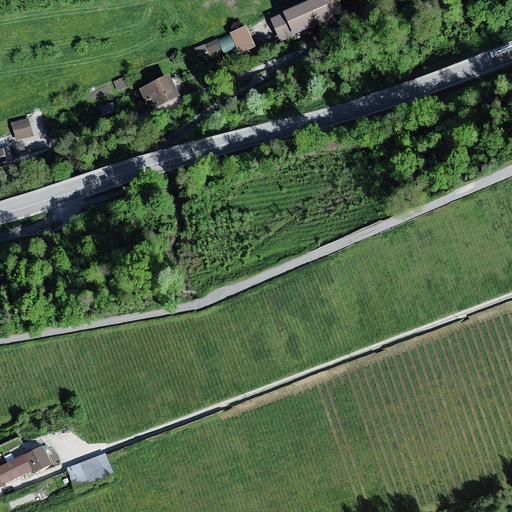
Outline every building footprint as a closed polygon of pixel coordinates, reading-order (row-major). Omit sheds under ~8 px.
[(341,0),(312,0),(270,19),(281,44),(337,19),(335,16),(346,11),(341,0)] [(247,26),(231,34),(240,54),(256,47),(247,26)] [(171,74),(139,90),(149,111),(181,95),(171,74)] [(125,77),(114,81),(118,91),(129,87),(125,77)] [(29,118),(12,123),(17,141),(34,136),(29,118)] [(112,473),(105,456),(69,472),(76,488),(112,473)] [(32,472),(25,457),(0,470),(0,475),(4,486),(32,472)]
